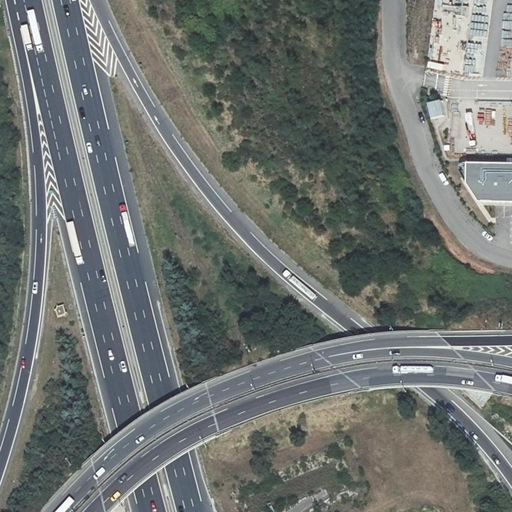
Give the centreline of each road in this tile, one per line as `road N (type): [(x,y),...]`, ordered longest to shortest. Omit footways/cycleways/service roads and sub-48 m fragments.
road 1 (motorway): [(511,478),(451,410),(238,227),(176,148),(95,0)]
road 2 (motorway): [(27,0),(152,511)]
road 3 (motorway): [(189,511),(66,0)]
road 4 (motorway): [(23,0),(38,253),(26,358),(0,460)]
road 5 (motorway): [(511,387),(400,377),(303,393),(185,442),(96,511)]
road 6 (motorway): [(325,359),(236,386),(169,419),(57,511)]
road 7 (residential): [(511,259),(483,253),(424,165),(389,68),(390,0)]
road 8 (motorway): [(511,340),(325,359)]
road 9 (motorway): [(511,363),(430,354),(325,359)]
